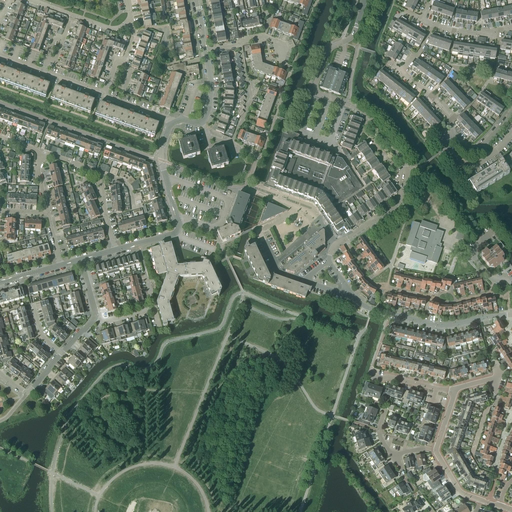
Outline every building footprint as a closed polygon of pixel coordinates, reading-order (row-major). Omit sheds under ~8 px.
[(417,5),(418,2),(413,0),(408,0),(407,3),(419,9),(420,6),(417,5)] [(441,15),(444,6),(444,4),(439,2),(439,5),(435,17),(437,18),(438,14),(441,15)] [(417,11),(419,9),(407,3),(405,8),(413,12),(414,9),(417,11)] [(435,17),(439,5),(433,3),(430,11),(433,12),(432,16),(435,17)] [(24,13),(26,7),(18,4),(17,8),(13,6),(12,8),(24,13)] [(304,7),(301,14),(306,16),(310,7),(304,5),(304,7)] [(22,18),(24,13),(12,8),(11,10),(16,12),(14,15),(22,18)] [(451,18),(454,10),(449,8),(445,20),(447,21),(448,17),(451,18)] [(261,18),(257,19),(256,13),(254,14),(256,27),(262,26),(261,18)] [(151,21),(156,20),(155,14),(153,14),(152,15),(142,16),(144,22),(151,21)] [(52,25),(55,17),(54,17),(49,15),(49,17),(47,16),(46,17),(50,26),(52,25)] [(249,20),(246,21),(244,15),(242,16),(244,29),(250,28),(249,20)] [(55,31),(60,19),(60,18),(55,16),(54,17),(55,17),(52,25),(55,26),(53,30),(55,31)] [(48,27),(50,26),(46,17),(44,17),(44,19),(42,19),(40,24),(48,27)] [(19,28),(21,23),(8,18),(8,20),(12,22),(11,25),(19,28)] [(397,31),(404,19),(401,18),(399,22),(397,21),(396,21),(393,19),(388,28),(391,30),(392,28),(397,31)] [(65,21),(60,19),(55,31),(57,32),(59,28),(62,29),(65,21)] [(402,34),(406,26),(404,25),(406,21),(404,19),(397,31),(396,33),(401,36),(402,34)] [(276,31),(279,22),(272,20),(269,28),(276,31)] [(301,32),(304,23),(299,21),(296,28),(295,30),(301,32)] [(74,28),(73,30),(76,31),(77,32),(85,35),(88,36),(90,30),(83,28),(84,25),(77,22),(76,26),(79,27),(78,29),(78,28),(77,29),(74,28)] [(288,35),(291,27),(284,24),(279,22),(276,31),(281,33),(283,33),(288,35)] [(47,30),(48,27),(40,24),(38,23),(37,28),(38,29),(51,33),(51,31),(47,30)] [(406,36),(413,25),(411,23),(409,27),(406,26),(402,34),(406,36)] [(411,39),(415,31),(413,30),(416,26),(413,25),(406,36),(411,39)] [(15,38),(17,33),(5,28),(4,30),(8,32),(7,35),(15,38)] [(51,33),(38,29),(37,28),(35,34),(37,34),(45,37),(46,34),(50,35),(51,33)] [(416,42),(422,30),(420,29),(418,33),(415,31),(411,39),(416,42)] [(297,41),(301,32),(295,30),(293,37),(292,39),(297,41)] [(416,42),(415,43),(420,46),(425,37),(423,35),(425,31),(422,30),(416,42)] [(150,42),(151,40),(153,35),(144,32),(141,39),(150,42)] [(43,40),(45,37),(37,34),(35,39),(47,43),(48,42),(43,40)] [(433,47),(437,34),(434,34),(433,37),(430,36),(427,45),(433,47)] [(13,43),(15,38),(7,35),(6,38),(2,37),(1,39),(13,43)] [(70,38),(69,40),(81,45),(84,46),(86,41),(83,40),(75,37),(75,39),(74,39),(73,39),(70,38)] [(113,47),(115,39),(110,37),(110,39),(108,38),(106,39),(111,48),(113,47)] [(443,50),(447,38),(445,37),(443,41),(441,40),(438,48),(443,50)] [(448,52),(451,43),(448,42),(450,39),(447,38),(443,50),(448,52)] [(35,39),(33,44),(41,47),(42,45),(43,44),(46,45),(47,43),(35,39)] [(109,49),(111,48),(106,39),(105,39),(104,41),(103,41),(101,46),(109,49)] [(150,45),(150,42),(141,39),(139,45),(146,47),(147,44),(150,45)] [(80,50),(81,45),(69,40),(69,42),(72,43),(72,44),(73,44),(72,47),(80,50)] [(117,51),(116,53),(118,54),(119,51),(120,51),(120,50),(123,51),(126,43),(121,41),(118,49),(117,50),(117,51)] [(404,52),(406,49),(395,43),(392,48),(400,52),(401,50),(404,52)] [(33,44),(31,50),(39,53),(40,53),(43,54),(44,52),(41,51),(41,50),(40,49),(41,47),(33,44)] [(145,51),(146,47),(139,45),(137,50),(146,54),(147,51),(145,51)] [(108,51),(109,49),(101,46),(99,51),(107,54),(109,55),(112,56),(112,54),(112,53),(110,52),(109,51),(108,51)] [(260,53),(259,49),(259,47),(259,46),(250,47),(251,50),(251,55),(260,54),(260,53)] [(66,48),(66,50),(78,55),(80,55),(81,50),(80,50),(72,47),(71,50),(66,48)] [(398,55),(400,52),(392,48),(389,53),(400,59),(402,57),(398,55)] [(76,60),(78,55),(66,50),(65,52),(69,54),(68,57),(76,60)] [(146,56),(146,54),(137,50),(135,56),(142,58),(143,55),(146,56)] [(399,61),(400,59),(389,53),(387,57),(394,62),(395,59),(399,61)] [(261,58),(260,54),(251,55),(252,60),(253,62),(254,71),(259,72),(262,64),(262,61),(262,60),(261,59),(261,58)] [(105,61),(105,59),(98,56),(96,61),(108,66),(109,64),(106,63),(105,62),(105,61)] [(135,56),(133,62),(142,65),(144,65),(146,60),(142,58),(135,56)] [(414,73),(422,63),(417,59),(412,67),(414,68),(412,71),(414,73)] [(72,70),(74,65),(62,60),(61,62),(66,64),(64,67),(67,68),(72,70)] [(141,67),(142,65),(133,62),(131,67),(138,70),(139,67),(141,67)] [(186,68),(185,63),(172,66),(173,70),(171,73),(182,77),(183,74),(187,73),(186,68)] [(421,73),(426,66),(422,63),(414,73),(417,75),(419,71),(421,73)] [(271,77),(274,68),(270,67),(268,66),(262,64),(259,72),(265,74),(267,75),(271,77)] [(2,65),(1,67),(0,66),(0,80),(6,83),(11,70),(4,68),(5,66),(2,65)] [(101,71),(102,69),(94,66),(92,71),(104,76),(105,74),(102,73),(102,72),(101,71)] [(423,79),(431,69),(426,66),(421,73),(423,75),(421,78),(423,79)] [(337,69),(336,71),(327,68),(319,88),(340,96),(348,75),(338,72),(339,70),(337,69)] [(430,79),(435,72),(431,69),(423,79),(425,81),(428,78),(430,79)] [(18,71),(17,73),(11,70),(6,83),(26,90),(30,77),(20,74),(21,72),(18,71)] [(89,70),(88,73),(91,74),(90,77),(98,80),(99,77),(100,77),(101,77),(104,78),(104,76),(92,71),(89,70)] [(283,81),(286,73),(279,70),(276,78),(276,79),(283,81)] [(380,81),(387,71),(385,70),(383,73),(381,71),(375,78),(380,81)] [(387,76),(390,73),(387,71),(380,81),(384,85),(389,78),(387,76)] [(505,81),(507,72),(502,71),(498,83),(501,84),(502,80),(505,81)] [(432,85),(439,75),(435,72),(430,79),(432,81),(430,84),(432,85)] [(181,79),(182,77),(171,73),(170,76),(169,75),(168,78),(182,83),(183,80),(181,79)] [(135,78),(147,82),(149,77),(141,74),(139,79),(138,79),(139,77),(136,76),(135,78)] [(439,85),(444,78),(439,75),(432,85),(434,87),(436,84),(439,85)] [(388,88),(396,78),(394,76),(391,79),(389,78),(384,85),(388,88)] [(41,79),(40,81),(30,77),(26,90),(46,97),(50,85),(44,82),(44,80),(41,79)] [(145,87),(147,82),(135,78),(134,80),(137,81),(138,82),(137,85),(145,87)] [(181,86),(182,83),(168,78),(167,81),(169,81),(167,84),(178,88),(179,85),(181,86)] [(396,83),(398,80),(396,78),(388,88),(392,91),(398,84),(396,83)] [(442,93),(451,84),(447,80),(441,87),(443,89),(440,91),(442,93)] [(396,95),(404,84),(402,83),(400,86),(398,84),(392,91),(396,95)] [(177,90),(178,88),(167,84),(166,87),(165,87),(164,89),(178,94),(179,91),(177,90)] [(404,89),(407,86),(404,84),(396,95),(401,98),(406,91),(404,89)] [(448,95),(455,88),(451,84),(442,93),(444,95),(446,93),(448,95)] [(132,86),(131,88),(134,89),(135,90),(143,92),(146,93),(148,88),(145,87),(137,85),(136,87),(135,87),(132,86)] [(62,87),(62,89),(55,86),(51,99),(71,106),(75,94),(65,90),(66,88),(62,87)] [(275,98),(278,90),(270,87),(267,95),(275,98)] [(449,101),(458,92),(455,88),(448,95),(450,96),(447,99),(449,101)] [(177,97),(178,94),(164,89),(163,92),(164,92),(163,95),(174,99),(175,96),(177,97)] [(141,98),(143,92),(135,90),(134,95),(141,98)] [(405,101),(413,91),(411,90),(408,93),(406,91),(401,98),(405,101)] [(413,96),(415,93),(413,91),(405,101),(409,105),(415,98),(413,96)] [(456,102),(462,96),(458,92),(449,101),(451,103),(454,100),(456,102)] [(481,104),(488,93),(486,92),(483,95),(481,93),(476,101),(481,104)] [(488,98),(490,95),(488,93),(481,104),(485,107),(490,100),(488,98)] [(85,95),(85,97),(75,94),(71,106),(90,113),(95,101),(88,98),(89,97),(85,95)] [(173,102),(174,99),(163,95),(162,98),(161,98),(160,101),(174,105),(175,102),(173,102)] [(272,105),(275,98),(267,95),(264,102),(263,106),(271,109),(272,105)] [(457,109),(466,100),(462,96),(456,102),(458,104),(455,107),(457,109)] [(489,110),(497,100),(494,98),(492,101),(490,100),(485,107),(489,110)] [(415,110),(424,101),(422,99),(420,101),(418,99),(411,105),(415,110)] [(464,110),(470,104),(466,100),(457,109),(459,111),(462,108),(464,110)] [(497,104),(499,101),(497,100),(489,110),(494,113),(499,106),(497,104)] [(173,108),(174,105),(160,101),(159,103),(160,103),(159,107),(170,111),(171,108),(173,108)] [(423,105),(426,103),(424,101),(415,110),(419,114),(425,107),(423,105)] [(107,103),(106,105),(100,102),(95,115),(115,122),(120,110),(110,106),(110,104),(107,103)] [(498,116),(506,106),(503,104),(501,108),(499,106),(494,113),(498,116)] [(270,113),(271,109),(263,106),(261,110),(258,118),(267,121),(270,113)] [(422,118),(432,109),(430,107),(427,109),(425,107),(419,114),(422,118)] [(431,113),(433,111),(432,109),(422,118),(426,122),(433,115),(431,113)] [(7,122),(11,112),(6,110),(2,120),(3,120),(2,122),(3,123),(4,123),(5,121),(7,122)] [(130,112),(130,113),(120,110),(115,122),(135,129),(139,117),(133,114),(134,113),(130,112)] [(12,124),(16,114),(11,112),(7,122),(12,124)] [(17,125),(20,115),(16,114),(12,124),(17,125)] [(457,127),(467,118),(463,114),(456,120),(458,122),(455,125),(457,127)] [(22,127),(25,117),(20,115),(17,125),(22,127)] [(430,126),(439,117),(437,115),(434,117),(433,115),(426,122),(430,126)] [(346,149),(351,151),(362,120),(352,116),(341,147),(342,147),(344,148),(346,149)] [(26,131),(26,129),(30,119),(25,117),(22,127),(21,129),(26,131)] [(146,117),(146,119),(139,117),(135,129),(155,136),(159,124),(149,120),(149,118),(146,117)] [(438,121),(441,119),(439,117),(430,126),(433,130),(440,124),(438,121)] [(265,126),(267,121),(258,118),(257,123),(256,126),(257,126),(259,127),(261,128),(262,128),(264,129),(265,126)] [(464,128),(470,122),(467,118),(457,127),(459,129),(462,126),(464,128)] [(31,131),(35,121),(30,119),(26,129),(31,131)] [(36,132),(40,122),(35,121),(31,131),(36,132)] [(40,122),(36,132),(41,134),(45,124),(40,122)] [(465,134),(474,126),(470,122),(464,128),(466,130),(463,132),(465,134)] [(51,138),(54,128),(49,126),(46,136),(51,138)] [(471,136),(478,129),(474,126),(465,134),(467,136),(470,134),(471,136)] [(56,139),(59,129),(54,128),(51,138),(56,139)] [(60,141),(64,131),(59,129),(56,139),(60,141)] [(473,142),(482,133),(478,129),(471,136),(473,138),(471,140),(473,142)] [(65,143),(69,133),(64,131),(60,141),(60,143),(64,145),(65,143)] [(333,154),(302,142),(302,143),(297,141),(299,135),(292,133),(288,132),(287,135),(283,134),(265,182),(264,186),(314,204),(337,238),(344,232),(346,234),(351,230),(350,229),(346,223),(344,225),(332,208),(362,188),(346,163),(345,164),(339,156),(336,155),(333,154)] [(70,145),(74,135),(69,133),(65,143),(70,145)] [(254,145),(257,137),(249,134),(245,133),(242,141),(246,142),(254,145)] [(75,146),(78,136),(74,135),(70,145),(75,146)] [(80,148),(83,138),(78,136),(75,146),(80,148)] [(262,148),(265,140),(257,137),(254,145),(262,148)] [(84,150),(88,140),(83,138),(80,148),(84,150)] [(183,159),(200,155),(195,138),(187,140),(178,143),(180,149),(183,159)] [(89,151),(93,142),(88,140),(84,150),(89,151)] [(94,153),(97,143),(93,142),(89,151),(89,152),(88,153),(93,155),(94,153)] [(360,153),(368,147),(364,142),(358,146),(359,147),(355,149),(357,151),(359,154),(360,153)] [(94,153),(99,155),(102,145),(97,143),(94,153)] [(108,159),(111,148),(107,147),(103,157),(104,157),(104,158),(108,159)] [(363,157),(371,152),(368,147),(360,153),(363,157)] [(113,160),(116,150),(111,148),(108,159),(112,161),(112,160),(113,160)] [(211,169),(228,164),(223,148),(215,150),(207,152),(211,169)] [(117,163),(121,152),(116,150),(113,160),(113,161),(117,163)] [(122,164),(126,154),(121,152),(117,163),(121,164),(122,163),(122,164)] [(366,162),(374,156),(371,152),(363,157),(366,162)] [(127,166),(131,155),(126,154),(122,164),(123,164),(123,165),(127,166)] [(511,170),(511,154),(506,162),(504,161),(497,165),(497,166),(469,184),(475,194),(508,173),(506,170),(509,168),(511,170)] [(132,167),(135,157),(131,155),(127,166),(131,168),(131,167),(132,167)] [(369,166),(377,161),(374,156),(366,162),(369,166)] [(136,170),(140,159),(135,157),(132,167),(133,167),(132,168),(136,170)] [(142,171),(144,163),(145,161),(140,159),(136,170),(140,171),(141,170),(142,171)] [(373,170),(381,165),(381,164),(380,165),(377,161),(369,166),(372,171),(373,170)] [(152,168),(151,165),(144,163),(142,171),(152,168)] [(376,174),(384,169),(381,165),(373,170),(376,174)] [(143,176),(154,173),(152,168),(142,171),(142,172),(141,172),(143,176)] [(379,179),(387,174),(384,169),(376,174),(379,179)] [(143,176),(144,181),(144,183),(144,182),(154,180),(154,178),(153,178),(152,178),(152,177),(154,176),(154,173),(143,176)] [(390,182),(388,179),(390,178),(387,174),(379,179),(382,183),(379,185),(381,188),(390,182)] [(29,183),(29,177),(20,177),(20,185),(26,185),(26,182),(29,183)] [(154,182),(155,182),(154,180),(144,182),(146,189),(157,186),(156,183),(154,184),(153,182),(154,182)] [(121,186),(122,184),(115,181),(114,186),(110,186),(110,192),(120,191),(119,186),(121,186)] [(90,185),(88,185),(87,183),(77,187),(78,190),(81,189),(83,194),(92,190),(90,185)] [(397,192),(392,184),(383,190),(388,198),(397,192)] [(146,189),(145,189),(147,195),(149,194),(157,192),(157,190),(156,190),(155,189),(158,188),(157,186),(146,189)] [(85,199),(94,195),(92,190),(83,194),(85,199)] [(388,198),(383,190),(382,191),(378,193),(384,201),(388,198)] [(158,194),(157,192),(149,194),(149,196),(148,197),(149,201),(160,198),(160,195),(159,195),(158,194)] [(240,234),(238,229),(249,197),(238,193),(236,197),(237,197),(229,219),(228,218),(227,222),(225,223),(227,227),(217,232),(222,242),(240,234)] [(384,201),(378,193),(374,196),(379,204),(384,201)] [(15,204),(15,195),(7,194),(6,202),(9,202),(9,204),(15,204)] [(93,201),(97,200),(94,195),(85,199),(87,203),(93,201)] [(380,205),(379,204),(374,196),(374,197),(374,198),(370,201),(375,208),(380,205)] [(95,206),(93,201),(87,203),(84,205),(86,210),(95,206)] [(375,208),(370,201),(366,204),(371,211),(375,208)] [(263,222),(287,211),(268,204),(262,221),(263,222)] [(371,211),(366,204),(361,207),(366,214),(371,211)] [(88,215),(98,211),(95,206),(86,210),(88,215)] [(366,214),(361,207),(357,210),(362,218),(366,214)] [(363,219),(362,218),(357,210),(356,210),(358,212),(354,215),(359,223),(363,219)] [(91,220),(100,216),(98,211),(88,215),(91,220)] [(157,223),(167,220),(165,215),(156,218),(157,223)] [(359,223),(354,215),(349,218),(354,226),(359,223)] [(354,226),(349,218),(345,221),(346,223),(350,229),(354,226)] [(69,226),(72,225),(70,220),(60,222),(62,227),(63,229),(70,227),(69,226)] [(408,237),(405,245),(411,247),(413,248),(411,253),(409,259),(417,261),(420,262),(424,264),(425,261),(426,261),(432,263),(436,264),(437,264),(436,264),(439,257),(439,256),(441,249),(442,249),(438,248),(444,233),(440,231),(436,230),(437,226),(437,227),(429,224),(422,222),(422,221),(420,225),(413,222),(413,223),(411,230),(408,238),(408,237)] [(99,239),(105,238),(102,228),(97,230),(99,239)] [(325,249),(324,237),(324,233),(323,232),(322,232),(281,265),(284,268),(282,269),(282,270),(282,271),(283,271),(283,272),(294,275),(325,249)] [(4,235),(4,238),(6,238),(5,241),(6,241),(6,245),(17,242),(17,239),(15,239),(15,236),(6,235),(4,235)] [(68,248),(73,247),(71,237),(65,238),(68,248)] [(355,250),(357,252),(363,248),(367,245),(361,237),(357,240),(360,244),(356,247),(357,249),(355,250)] [(158,248),(151,250),(158,275),(166,273),(167,273),(168,274),(157,303),(161,316),(162,320),(164,327),(165,327),(167,326),(168,326),(167,323),(174,321),(169,304),(178,278),(203,277),(212,296),(213,295),(217,294),(219,297),(222,289),(216,278),(217,277),(218,273),(217,270),(213,263),(214,263),(214,262),(213,262),(211,262),(205,259),(205,260),(201,259),(199,265),(185,266),(181,266),(178,266),(171,244),(164,246),(164,243),(159,245),(160,247),(158,248)] [(311,288),(273,275),(274,275),(272,274),(269,275),(268,273),(267,272),(255,245),(249,248),(247,243),(244,250),(250,263),(249,263),(247,259),(242,262),(248,276),(254,273),(250,265),(251,265),(257,277),(254,279),(254,280),(265,284),(264,284),(305,299),(307,292),(310,293),(311,288)] [(49,255),(51,255),(48,244),(43,246),(45,255),(48,254),(49,255)] [(486,249),(481,253),(484,256),(481,258),(489,268),(491,266),(494,269),(499,265),(504,261),(501,258),(503,256),(502,255),(506,252),(500,244),(499,244),(489,252),(486,249)] [(361,258),(362,260),(368,256),(372,253),(367,246),(367,245),(363,248),(364,249),(365,250),(366,252),(362,255),(363,257),(361,258)] [(38,258),(40,258),(37,247),(32,249),(35,257),(38,257),(38,258)] [(28,261),(30,261),(28,253),(27,250),(22,252),(24,260),(27,259),(28,261)] [(17,264),(20,264),(17,253),(11,254),(14,263),(17,262),(17,264)] [(341,258),(339,259),(342,263),(345,267),(352,262),(353,261),(352,260),(353,260),(352,258),(351,258),(350,257),(349,256),(347,253),(344,256),(341,258)] [(366,266),(368,268),(369,267),(370,266),(371,266),(378,261),(374,256),(373,254),(372,253),(368,256),(370,258),(371,260),(367,263),(368,264),(366,266)] [(127,258),(121,260),(124,268),(124,270),(129,269),(129,267),(127,258)] [(119,272),(119,270),(118,270),(116,261),(111,263),(114,273),(119,272)] [(370,266),(371,268),(372,269),(372,270),(374,272),(375,273),(376,272),(379,270),(380,271),(383,269),(382,268),(381,265),(378,261),(371,266),(370,266)] [(345,267),(344,267),(347,271),(351,268),(352,269),(352,270),(351,270),(353,272),(353,273),(358,269),(356,266),(354,265),(352,262),(345,267)] [(109,275),(114,273),(111,263),(106,264),(108,272),(109,275)] [(350,275),(349,276),(351,279),(352,279),(357,276),(359,280),(362,278),(363,277),(361,274),(360,273),(358,269),(353,273),(353,272),(350,275)] [(394,274),(393,279),(398,280),(397,284),(396,288),(401,289),(401,287),(403,281),(402,281),(404,277),(400,276),(397,275),(398,272),(395,271),(394,274)] [(75,284),(75,283),(77,283),(76,280),(74,281),(72,273),(66,275),(69,284),(69,286),(75,284)] [(413,279),(412,284),(416,285),(415,292),(419,293),(420,290),(420,289),(422,281),(416,280),(417,277),(414,276),(413,279)] [(412,284),(413,279),(404,277),(402,281),(403,281),(407,283),(405,290),(410,291),(412,284)] [(56,278),(51,279),(53,288),(54,290),(59,289),(58,287),(56,278)] [(359,280),(357,281),(359,283),(360,283),(360,284),(362,285),(359,289),(362,292),(368,285),(367,283),(365,282),(364,281),(362,278),(359,280)] [(476,280),(471,281),(472,286),(477,285),(478,290),(480,289),(481,292),(483,291),(482,284),(481,279),(476,280)] [(430,287),(431,282),(422,280),(422,281),(420,289),(420,290),(427,291),(428,291),(429,286),(430,287)] [(450,287),(450,286),(451,283),(451,282),(450,282),(446,281),(442,280),(441,285),(440,288),(439,289),(439,290),(440,290),(443,290),(444,291),(447,291),(448,291),(448,288),(449,287),(450,287)] [(466,283),(462,284),(463,288),(468,287),(468,289),(469,292),(471,291),(472,294),(474,293),(472,286),(471,281),(466,283)] [(440,288),(441,285),(440,284),(432,282),(431,282),(430,287),(429,292),(436,294),(436,293),(437,294),(438,291),(438,289),(439,289),(440,288)] [(33,294),(38,293),(35,284),(30,285),(30,287),(27,288),(30,297),(33,296),(33,294)] [(462,284),(453,286),(454,290),(458,289),(459,289),(460,295),(460,297),(465,296),(465,295),(463,288),(462,284)] [(362,292),(361,294),(367,299),(372,293),(371,294),(374,295),(374,294),(375,292),(376,290),(373,289),(372,287),(368,285),(362,292)] [(25,288),(22,289),(22,287),(18,288),(19,290),(17,290),(19,299),(27,297),(25,288)] [(388,294),(387,300),(389,300),(388,305),(391,306),(391,305),(395,306),(396,300),(397,297),(388,294)] [(397,297),(396,300),(399,301),(399,300),(400,300),(402,301),(400,306),(404,307),(407,297),(397,295),(397,297)] [(134,299),(130,301),(131,303),(132,303),(133,306),(136,305),(145,302),(145,300),(143,300),(143,297),(142,297),(134,299)] [(407,297),(404,307),(409,308),(410,303),(412,303),(412,304),(415,305),(416,300),(416,299),(407,297)] [(482,299),(475,301),(477,309),(477,308),(482,307),(483,309),(487,308),(485,300),(485,299),(484,299),(483,298),(482,299)] [(485,300),(487,308),(488,312),(492,311),(491,303),(495,302),(494,298),(485,300)] [(415,305),(414,308),(418,309),(419,304),(421,305),(421,306),(424,307),(425,302),(426,301),(416,299),(416,300),(415,305)] [(475,301),(466,303),(468,308),(470,308),(470,307),(472,306),(474,311),(478,310),(477,308),(477,309),(475,301)] [(429,303),(427,311),(428,311),(432,312),(432,314),(436,315),(438,305),(437,305),(437,304),(435,304),(435,305),(429,303)] [(466,303),(457,305),(458,311),(461,310),(461,309),(463,308),(464,314),(469,313),(468,308),(466,303)] [(438,305),(436,315),(440,316),(441,311),(444,311),(445,312),(448,312),(448,307),(444,307),(438,305)] [(451,307),(448,307),(448,312),(450,312),(451,312),(452,311),(453,311),(454,311),(455,316),(459,315),(458,311),(457,305),(451,307)] [(83,312),(84,310),(83,308),(74,311),(76,316),(73,316),(74,319),(81,317),(80,315),(84,314),(83,312)] [(54,322),(55,322),(53,317),(44,319),(46,324),(48,328),(55,324),(54,322)] [(141,332),(149,330),(146,320),(143,320),(143,322),(138,323),(141,332)] [(491,326),(490,327),(495,335),(503,330),(501,327),(500,326),(499,324),(498,322),(497,322),(491,326)] [(141,332),(138,323),(134,324),(134,323),(130,324),(133,335),(134,337),(137,336),(136,334),(141,332)] [(54,336),(60,329),(55,324),(48,328),(51,332),(50,332),(52,333),(52,334),(54,336)] [(134,337),(133,335),(130,324),(127,325),(127,326),(123,327),(126,339),(134,337)] [(126,339),(123,327),(118,328),(118,327),(115,328),(118,341),(118,342),(126,339)] [(118,341),(115,328),(111,329),(112,330),(107,331),(110,343),(118,341)] [(401,329),(397,328),(396,332),(395,337),(395,339),(401,340),(401,338),(403,330),(401,330),(401,329)] [(58,339),(64,332),(60,329),(54,336),(56,338),(57,338),(58,339)] [(478,341),(482,340),(479,329),(476,330),(476,331),(474,332),(474,331),(471,331),(471,332),(470,333),(471,341),(472,341),(478,339),(478,341)] [(492,337),(490,338),(490,339),(495,347),(496,346),(498,345),(502,342),(499,338),(503,336),(503,335),(502,333),(504,332),(503,330),(495,335),(492,337)] [(110,343),(107,331),(103,333),(102,331),(99,332),(100,336),(95,337),(100,345),(110,343)] [(395,337),(396,332),(389,331),(390,331),(390,333),(388,332),(387,335),(391,336),(390,338),(395,339),(395,337)] [(62,343),(69,336),(64,332),(58,339),(60,340),(60,341),(62,343)] [(425,334),(420,333),(419,333),(417,342),(424,343),(426,336),(425,335),(425,334)] [(26,342),(26,341),(34,339),(32,334),(24,336),(21,337),(23,343),(26,342)] [(430,345),(432,336),(428,335),(428,336),(426,336),(424,343),(425,344),(424,346),(430,347),(430,345)] [(461,347),(460,344),(458,335),(454,336),(454,338),(452,339),(454,346),(455,348),(461,347)] [(436,346),(438,338),(436,338),(437,337),(432,336),(430,345),(430,347),(433,348),(434,350),(435,350),(436,346)] [(452,339),(451,339),(451,337),(446,338),(448,347),(454,346),(452,339)] [(92,351),(97,345),(89,338),(87,341),(84,345),(92,351)] [(445,342),(443,342),(444,339),(440,338),(439,339),(438,338),(436,346),(442,348),(441,349),(445,350),(445,342)] [(498,345),(496,346),(499,351),(496,352),(498,356),(501,354),(505,352),(505,351),(502,347),(506,345),(505,343),(507,341),(506,339),(502,342),(498,345)] [(5,347),(9,346),(7,341),(0,342),(0,351),(6,350),(5,347)] [(32,352),(39,345),(34,341),(28,348),(32,352)] [(36,356),(43,349),(39,345),(32,352),(36,356)] [(86,357),(92,351),(84,345),(81,348),(80,348),(78,350),(86,357)] [(36,356),(40,360),(40,359),(47,352),(43,349),(36,356)] [(505,352),(501,354),(504,359),(503,360),(505,363),(510,360),(507,355),(511,353),(511,352),(509,349),(505,351),(505,352)] [(10,352),(7,353),(6,350),(0,351),(0,357),(2,357),(2,360),(3,363),(6,363),(10,359),(10,358),(12,358),(10,352)] [(81,363),(86,357),(78,350),(76,353),(77,353),(74,357),(81,363)] [(45,363),(51,356),(47,352),(40,359),(45,363)] [(393,358),(394,356),(388,354),(387,357),(386,361),(385,366),(389,367),(389,366),(391,366),(393,358)] [(75,370),(81,363),(74,357),(71,360),(70,360),(67,362),(75,370)] [(405,359),(405,358),(399,357),(399,359),(397,368),(401,369),(403,369),(405,359)] [(408,358),(407,358),(406,358),(405,357),(405,358),(405,359),(403,369),(404,369),(404,370),(410,371),(412,363),(411,362),(411,359),(408,359),(408,358)] [(15,365),(17,363),(12,359),(4,366),(7,368),(7,367),(9,369),(8,371),(13,374),(18,367),(15,365)] [(385,366),(386,361),(378,359),(377,364),(381,365),(380,367),(385,368),(385,366)] [(486,368),(489,368),(487,360),(483,361),(484,362),(478,364),(480,372),(481,372),(481,373),(484,372),(484,371),(487,370),(486,368)] [(416,364),(414,372),(416,372),(416,373),(420,374),(422,365),(423,363),(417,361),(416,364)] [(426,375),(429,364),(423,362),(422,365),(420,374),(424,375),(425,374),(426,375)] [(468,365),(467,362),(462,363),(462,364),(463,368),(458,369),(461,377),(462,377),(462,378),(465,377),(465,376),(467,375),(467,373),(470,373),(468,365)] [(434,368),(435,365),(429,364),(426,375),(428,375),(427,376),(432,377),(434,368)] [(478,372),(480,372),(478,364),(471,365),(471,364),(468,365),(470,373),(472,372),(473,374),(475,373),(476,374),(479,373),(478,372)] [(21,378),(27,370),(23,367),(21,369),(18,367),(13,374),(18,378),(19,376),(21,378)] [(68,380),(74,374),(65,367),(63,369),(64,370),(61,374),(68,380)] [(459,377),(461,377),(458,369),(452,371),(452,369),(448,370),(450,378),(453,377),(454,379),(456,378),(457,379),(459,379),(459,377)] [(29,376),(31,373),(27,370),(21,378),(24,379),(22,381),(27,385),(27,384),(28,385),(31,381),(30,381),(32,378),(29,376)] [(63,386),(68,380),(61,374),(58,377),(57,376),(54,379),(63,386)] [(57,392),(63,386),(54,379),(52,381),(53,382),(50,386),(57,392)] [(365,383),(362,391),(366,392),(365,395),(372,398),(375,387),(369,385),(370,384),(365,383)] [(384,394),(383,397),(388,398),(389,396),(393,398),(396,388),(390,385),(388,391),(385,390),(384,394)] [(44,391),(41,394),(44,397),(46,395),(52,400),(55,397),(54,396),(57,392),(50,386),(45,392),(44,391)] [(375,387),(372,398),(378,400),(377,402),(381,403),(383,397),(384,394),(381,393),(382,389),(375,387)] [(396,388),(393,398),(397,399),(397,401),(402,403),(405,394),(402,393),(403,390),(396,388)] [(405,394),(402,403),(407,405),(408,401),(413,402),(416,392),(409,390),(408,395),(405,394)] [(416,392),(413,402),(419,405),(422,406),(423,403),(424,399),(421,398),(422,395),(416,392)] [(479,393),(482,407),(484,406),(483,402),(487,401),(487,399),(490,398),(489,395),(486,396),(485,392),(479,393)] [(480,407),(482,407),(479,393),(473,395),(475,403),(475,404),(479,403),(480,407)] [(472,404),(475,403),(473,395),(466,397),(464,401),(472,404)] [(507,398),(500,396),(499,398),(502,399),(501,401),(506,403),(504,408),(509,409),(511,400),(507,398)] [(473,404),(472,404),(464,401),(462,407),(475,411),(476,409),(472,408),(473,404)] [(374,410),(375,407),(365,404),(364,407),(367,408),(365,414),(373,417),(374,418),(377,411),(374,410)] [(427,404),(425,409),(428,410),(426,414),(436,418),(439,411),(436,410),(437,407),(427,404)] [(475,413),(475,411),(462,407),(460,413),(469,416),(470,412),(475,413)] [(494,410),(492,418),(493,418),(501,421),(502,417),(503,414),(503,413),(500,412),(499,411),(499,410),(495,408),(494,410)] [(468,419),(469,416),(460,413),(459,419),(471,423),(472,421),(468,419)] [(365,414),(364,414),(362,420),(359,419),(358,422),(368,426),(369,423),(371,424),(373,417),(365,414)] [(423,418),(421,423),(430,426),(431,423),(434,424),(436,418),(426,414),(425,419),(423,418)] [(391,417),(387,427),(393,428),(393,427),(396,418),(391,417)] [(396,418),(393,427),(396,428),(395,431),(401,433),(404,423),(401,422),(402,420),(396,418)] [(488,423),(487,426),(490,427),(494,429),(494,428),(496,424),(501,425),(502,426),(503,426),(505,422),(504,421),(502,421),(501,421),(493,418),(492,418),(491,420),(492,421),(492,422),(491,424),(488,423)] [(471,425),(471,423),(459,419),(457,424),(465,427),(467,423),(471,425)] [(404,423),(401,433),(407,435),(408,432),(411,433),(414,424),(408,422),(408,424),(404,423)] [(421,423),(419,428),(422,429),(420,433),(430,437),(432,430),(429,429),(430,426),(421,423)] [(467,428),(465,427),(457,424),(455,430),(468,434),(468,432),(466,431),(467,428)] [(485,432),(484,435),(487,436),(491,438),(491,437),(493,433),(499,435),(500,435),(502,431),(501,431),(501,430),(494,428),(494,429),(490,427),(488,433),(485,432)] [(360,430),(357,431),(357,430),(353,431),(353,432),(351,433),(352,438),(355,437),(356,443),(368,439),(366,432),(361,433),(360,430)] [(467,436),(468,434),(455,430),(453,435),(461,438),(463,435),(467,436)] [(416,437),(415,442),(424,445),(425,442),(428,443),(430,437),(420,433),(419,438),(416,437)] [(460,442),(461,438),(453,435),(451,441),(464,446),(465,444),(460,442)] [(482,441),(480,444),(484,445),(485,445),(488,447),(488,446),(490,442),(496,444),(497,444),(497,443),(498,440),(496,439),(491,437),(491,438),(487,436),(485,442),(482,441)] [(365,449),(372,447),(369,439),(368,439),(356,443),(359,450),(357,450),(358,453),(362,452),(362,451),(365,450),(365,449)] [(463,448),(464,446),(451,441),(449,447),(457,450),(458,450),(459,446),(463,448)] [(480,453),(479,454),(480,454),(482,454),(484,455),(486,456),(488,451),(492,452),(493,453),(493,451),(496,451),(496,449),(495,449),(488,446),(488,447),(485,445),(483,451),(481,450),(480,453)] [(502,454),(501,455),(502,455),(506,457),(507,454),(507,453),(507,451),(511,453),(511,448),(509,448),(504,446),(503,450),(502,452),(502,454)] [(457,451),(457,450),(449,447),(448,452),(451,458),(458,454),(457,451)] [(366,453),(363,455),(366,460),(369,458),(371,461),(381,455),(377,450),(374,452),(372,449),(366,453)] [(454,463),(466,456),(465,454),(461,457),(459,453),(458,454),(451,458),(454,463)] [(466,456),(454,463),(457,468),(465,464),(463,460),(467,458),(471,456),(470,454),(466,456)] [(374,465),(371,467),(374,471),(383,465),(381,462),(384,460),(381,455),(371,461),(374,465)] [(417,463),(413,464),(415,471),(421,470),(421,466),(425,465),(423,455),(416,457),(417,463)] [(484,455),(482,459),(487,461),(487,462),(486,463),(485,465),(485,466),(490,467),(491,464),(492,462),(493,458),(492,458),(486,456),(484,455)] [(500,461),(499,464),(501,465),(504,466),(505,464),(505,463),(505,461),(510,463),(511,458),(506,457),(502,455),(502,456),(501,459),(500,461)] [(412,458),(404,459),(407,469),(414,468),(412,458)] [(460,473),(472,467),(471,465),(467,467),(465,464),(457,468),(460,473)] [(374,471),(374,472),(376,475),(379,473),(382,478),(391,472),(389,469),(390,468),(388,466),(385,468),(383,465),(374,471)] [(499,471),(498,474),(502,475),(505,477),(507,471),(509,472),(510,468),(504,466),(501,465),(500,469),(499,471)] [(471,475),(471,474),(469,471),(473,468),(472,467),(460,473),(463,479),(471,474),(471,475)] [(434,470),(432,472),(429,468),(421,473),(423,476),(425,474),(429,480),(437,475),(434,470)] [(391,472),(382,478),(385,483),(382,485),(385,488),(394,482),(393,479),(396,477),(394,475),(393,475),(391,472)] [(473,478),(471,475),(471,474),(463,479),(467,485),(472,487),(474,479),(473,478)] [(429,480),(426,482),(429,486),(432,490),(440,485),(438,481),(440,479),(437,475),(429,480)] [(478,489),(482,476),(480,475),(479,479),(475,478),(474,479),(472,487),(478,489)] [(487,480),(486,482),(483,481),(484,476),(482,476),(478,489),(484,491),(485,487),(488,488),(490,481),(487,480)] [(402,484),(392,490),(394,494),(396,492),(397,492),(398,492),(400,496),(405,494),(406,496),(412,492),(408,486),(405,488),(404,486),(402,484)] [(441,488),(440,485),(432,490),(431,491),(433,495),(435,495),(436,494),(438,498),(447,492),(443,486),(441,488)] [(449,499),(451,498),(447,492),(438,498),(441,501),(440,502),(439,504),(442,508),(451,502),(449,499)] [(403,511),(414,511),(423,507),(418,500),(413,503),(412,501),(406,504),(407,506),(402,510),(403,511)]
